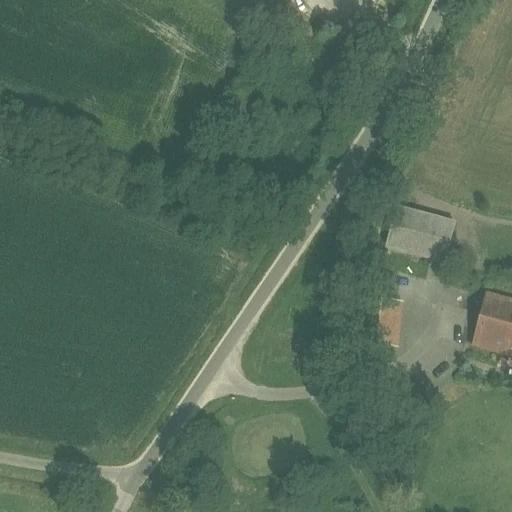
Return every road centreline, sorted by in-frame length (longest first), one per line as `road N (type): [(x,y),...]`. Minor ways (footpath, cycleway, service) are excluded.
road 1 (unclassified): [(438,0),(406,70),(207,376)]
road 2 (unclassified): [(207,376),(134,480),(125,511)]
road 3 (unclassified): [(207,376),(250,400),(327,398)]
road 4 (track): [(327,398),(374,511)]
